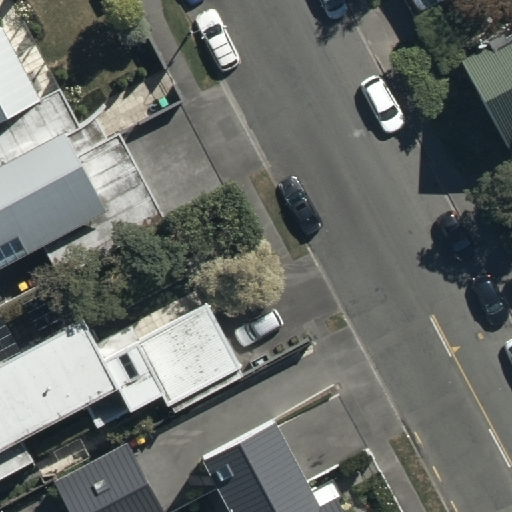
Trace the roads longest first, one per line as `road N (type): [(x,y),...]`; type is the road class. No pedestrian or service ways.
road 1 (residential): [(445,344),(266,0)]
road 2 (residential): [(494,511),(467,444),(445,344)]
